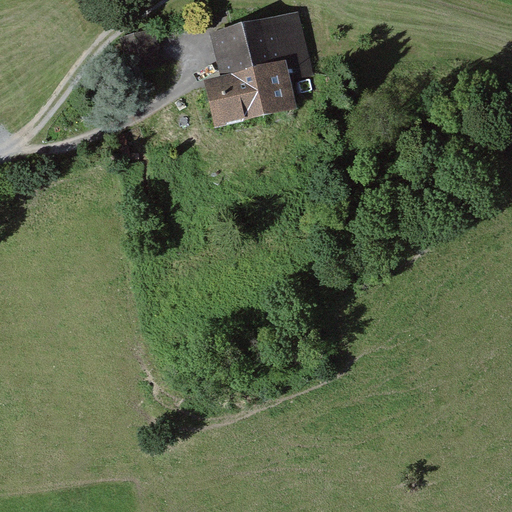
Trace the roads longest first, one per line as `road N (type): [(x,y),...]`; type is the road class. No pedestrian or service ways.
road 1 (track): [(159,0),(117,28),(35,132),(0,160)]
road 2 (track): [(0,160),(60,148),(136,117),(202,68)]
